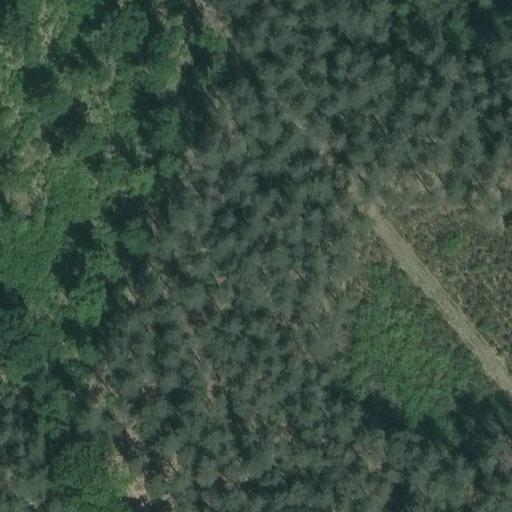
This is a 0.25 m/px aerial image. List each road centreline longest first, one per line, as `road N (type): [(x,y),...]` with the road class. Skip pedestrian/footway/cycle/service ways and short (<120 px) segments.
road 1 (track): [(34,511),(70,408),(252,0)]
road 2 (track): [(178,0),(511,410)]
road 3 (track): [(134,511),(0,336)]
